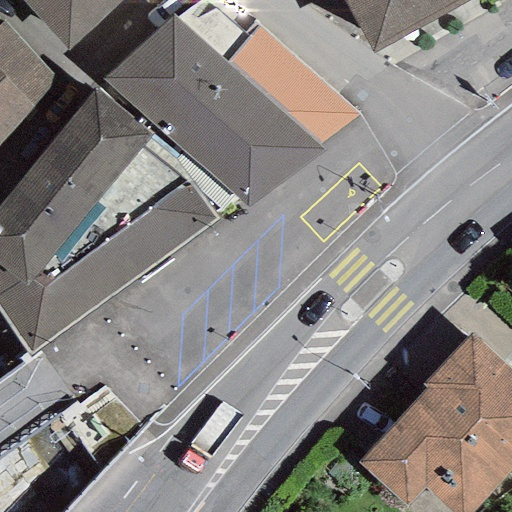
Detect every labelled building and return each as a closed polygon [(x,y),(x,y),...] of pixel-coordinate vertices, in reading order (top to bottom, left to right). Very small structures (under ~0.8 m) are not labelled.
[(121,0),(20,0),(68,51),(121,0)] [(343,0),(372,53),(465,0),(343,0)] [(225,66),(172,16),(103,78),(249,208),(326,151),(316,144),(356,116),(259,27),(225,66)] [(5,20),(0,24),(0,162),(74,99),(5,20)] [(150,134),(94,92),(0,204),(0,312),(30,356),(217,221),(191,182),(52,279),(44,267),(150,134)] [(469,511),(511,466),(511,373),(470,334),(420,387),(425,391),(356,463),(405,510),(426,488),(451,511),(469,511)]
